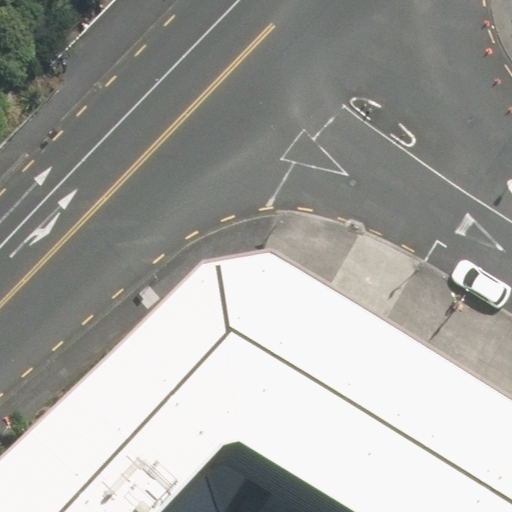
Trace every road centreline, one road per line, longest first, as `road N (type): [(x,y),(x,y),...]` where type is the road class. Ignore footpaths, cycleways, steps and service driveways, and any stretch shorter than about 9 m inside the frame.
road 1 (secondary): [(0,303),(256,40)]
road 2 (residential): [(256,40),(389,120),(511,211)]
